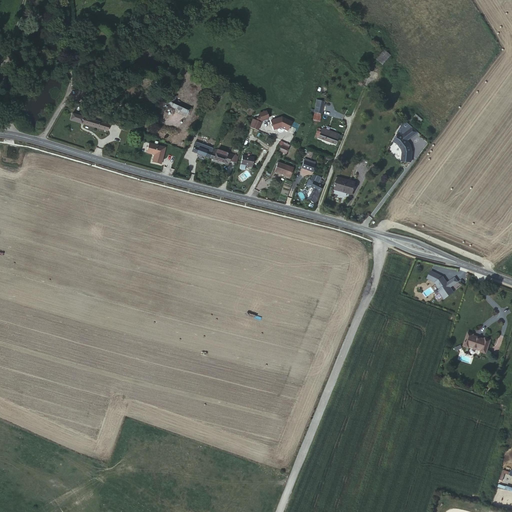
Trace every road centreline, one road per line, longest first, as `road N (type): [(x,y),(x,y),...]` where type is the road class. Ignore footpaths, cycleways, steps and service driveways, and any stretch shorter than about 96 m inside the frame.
road 1 (tertiary): [(511,281),(366,230),(37,140)]
road 2 (unclassified): [(37,140),(70,84),(64,0)]
